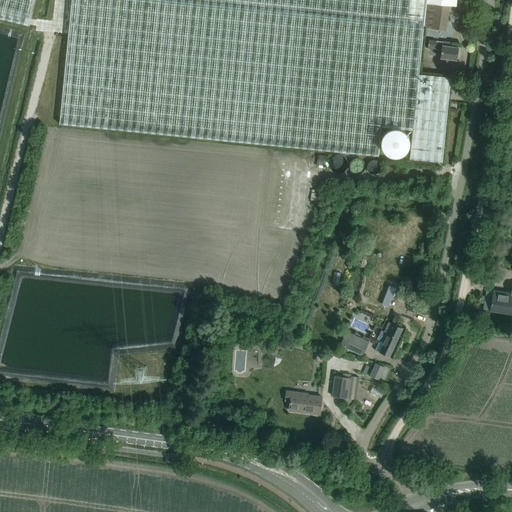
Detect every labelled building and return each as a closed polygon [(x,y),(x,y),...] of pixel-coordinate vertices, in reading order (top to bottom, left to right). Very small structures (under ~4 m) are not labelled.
[(0,0),(0,18),(29,25),(34,0),(0,0)] [(442,162),(448,104),(451,78),(419,75),(424,27),(446,30),(449,5),(456,6),(456,0),(71,0),(59,123),(120,129),(378,156),(381,127),(413,130),(410,159),(442,162)] [(451,43),(442,42),(442,43),(436,43),(437,41),(429,40),(428,48),(441,50),(440,61),(448,62),(449,59),(457,60),(458,48),(451,47),(451,43)] [(381,145),(382,147),(382,148),(383,150),(383,151),(384,153),(386,154),(387,155),(388,156),(390,157),(391,157),(393,158),(395,158),(396,158),(398,158),(400,157),(401,157),(403,156),(404,155),(405,154),(406,153),(407,152),(408,150),(409,149),(410,147),(410,146),(410,144),(410,142),(410,140),(409,139),(408,137),(408,136),(407,135),(406,133),(404,132),(403,131),(401,131),(400,130),(398,130),(397,129),(395,129),(393,129),(392,130),(390,130),(388,131),(387,132),(386,133),(385,134),(384,136),(383,137),(382,139),(382,140),(381,142),(381,144),(381,145)] [(329,163),(329,165),(330,166),(330,167),(330,169),(331,170),(332,171),(333,172),(334,172),(335,173),(337,173),(338,173),(339,173),(341,173),(342,173),(343,172),(344,172),(345,171),(346,170),(347,168),(347,167),(347,166),(348,165),(348,163),(347,162),(347,161),(346,160),(345,159),(345,158),(343,157),(342,156),(341,156),(340,155),(338,155),(337,155),(336,156),(335,156),(333,157),(332,158),(331,159),(331,160),(330,161),(330,162),(329,163)] [(349,164),(349,166),(349,167),(349,168),(350,169),(350,170),(351,171),(352,172),(353,173),(354,174),(355,174),(357,174),(358,174),(359,174),(360,173),(361,173),(362,172),(363,171),(364,170),(364,169),(365,168),(365,167),(365,165),(365,164),(364,163),(364,162),(363,161),(362,160),(361,159),(360,159),(359,158),(358,158),(356,158),(355,159),(354,159),(353,160),(352,160),(351,161),(350,162),(350,163),(349,164)] [(367,166),(367,167),(367,168),(367,169),(368,170),(368,171),(369,172),(370,173),(371,173),(372,174),(373,174),(374,174),(376,174),(377,173),(378,173),(379,172),(380,171),(380,170),(381,169),(381,168),(381,167),(381,166),(381,165),(380,164),(380,163),(379,162),(378,161),(377,160),(376,160),(375,160),(373,160),(372,160),(371,160),(370,161),(369,162),(368,162),(368,163),(367,165),(367,166)] [(282,163),(281,175),(293,176),(294,164),(282,163)] [(281,175),(280,187),(292,189),(293,177),(281,175)] [(280,188),(278,200),(290,202),(292,190),(280,188)] [(278,201),(277,213),(289,214),(290,202),(278,201)] [(277,214),(276,226),(288,227),(289,215),(277,214)] [(490,310),(511,313),(511,293),(493,290),(490,310)] [(403,328),(394,324),(380,352),(389,357),(403,328)] [(363,357),(369,342),(348,333),(341,348),(363,357)] [(375,363),(370,375),(379,379),(384,367),(375,363)] [(350,378),(335,376),(332,396),(348,398),(350,378)] [(320,414),(322,397),(308,395),(308,393),(287,390),(285,400),(290,401),(289,410),(320,414)]
